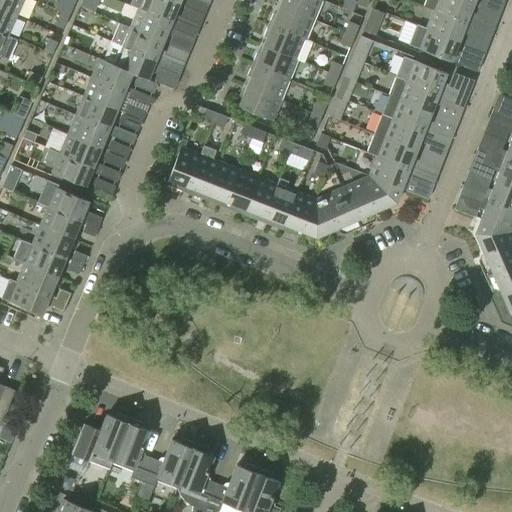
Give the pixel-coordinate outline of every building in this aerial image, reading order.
[(0,0),(0,8),(16,16),(23,0),(0,0)] [(68,0),(65,0),(61,12),(68,15),(74,3),(68,0)] [(131,0),(129,6),(137,9),(171,23),(179,4),(169,0),(131,0)] [(282,0),(280,6),(313,20),(321,0),(282,0)] [(463,0),(425,0),(423,6),(433,10),(466,23),(473,4),(463,0)] [(272,13),(268,25),(305,40),(313,20),(280,6),(276,14),(272,13)] [(0,8),(0,32),(7,36),(16,16),(0,8)] [(362,31),(374,35),(382,12),(371,8),(362,31)] [(137,9),(130,28),(163,42),(171,23),(137,9)] [(433,10),(425,29),(459,42),(466,23),(433,10)] [(61,12),(55,25),(63,28),(68,15),(61,12)] [(176,19),(173,29),(184,33),(188,24),(176,19)] [(472,19),(468,29),(479,33),(483,23),(472,19)] [(348,22),(344,33),(354,37),(358,26),(348,22)] [(110,42),(122,47),(155,60),(163,42),(130,28),(118,23),(110,42)] [(483,23),(479,33),(490,38),(494,28),(483,23)] [(188,24),(184,33),(195,38),(199,29),(188,24)] [(268,25),(263,36),(266,38),(263,46),(296,60),(303,63),(311,42),(305,40),(268,25)] [(416,25),(408,45),(451,61),(459,42),(425,29),(416,25)] [(0,56),(7,60),(15,39),(7,36),(0,32),(0,56)] [(344,33),(339,43),(349,48),(354,37),(344,33)] [(49,39),(43,52),(51,55),(57,42),(49,39)] [(356,44),(350,59),(361,63),(367,48),(356,44)] [(256,53),(251,64),(288,80),(296,60),(263,46),(260,54),(256,53)] [(122,47),(114,65),(132,73),(147,80),(155,60),(122,47)] [(161,57),(157,67),(168,71),(172,62),(161,57)] [(403,57),(395,76),(439,93),(446,74),(403,57)] [(470,57),(466,67),(477,71),(481,62),(470,57)] [(98,58),(90,78),(124,92),(132,73),(114,65),(98,58)] [(332,61),(327,72),(337,77),(342,66),(332,61)] [(172,62),(168,71),(179,76),(183,66),(172,62)] [(349,63),(343,78),(354,82),(360,67),(349,63)] [(251,64),(246,76),(250,78),(247,86),(280,100),(288,80),(251,64)] [(38,86),(42,78),(30,72),(26,81),(38,86)] [(327,72),(323,83),(333,88),(337,77),(327,72)] [(395,76),(388,95),(431,112),(439,93),(395,76)] [(116,110),(124,92),(90,78),(83,97),(116,110)] [(341,82),(336,97),(347,101),(353,86),(341,82)] [(239,93),(234,105),(271,120),(280,100),(247,86),(243,94),(239,93)] [(130,88),(126,98),(137,102),(141,93),(130,88)] [(444,90),(440,100),(451,104),(455,94),(444,90)] [(141,93),(137,102),(148,107),(152,98),(141,93)] [(455,94),(451,104),(463,108),(467,98),(455,94)] [(388,95),(381,114),(424,131),(431,112),(388,95)] [(83,97),(75,115),(108,129),(116,110),(83,97)] [(315,101),(311,112),(321,117),(325,106),(315,101)] [(334,101),(328,116),(339,120),(345,106),(334,101)] [(205,109),(201,119),(212,123),(216,113),(205,109)] [(493,109),(489,119),(500,123),(504,113),(493,109)] [(311,112),(306,123),(316,128),(321,117),(311,112)] [(216,113),(212,123),(223,128),(227,118),(216,113)] [(511,116),(504,113),(500,123),(511,127),(511,125),(511,116)] [(381,114),(373,134),(416,150),(424,131),(381,114)] [(75,115),(67,134),(101,148),(108,129),(75,115)] [(16,116),(10,129),(18,132),(23,119),(16,116)] [(243,124),(239,134),(250,138),(254,128),(243,124)] [(114,126),(110,136),(121,140),(125,131),(114,126)] [(254,128),(250,138),(261,142),(265,132),(254,128)] [(429,128),(425,138),(437,142),(441,132),(429,128)] [(33,142),(36,135),(26,131),(23,138),(33,142)] [(125,131),(121,140),(132,145),(136,135),(125,131)] [(441,132),(437,142),(448,146),(452,136),(441,132)] [(67,134),(59,153),(93,167),(101,148),(67,134)] [(373,134),(366,153),(375,156),(409,169),(416,150),(373,134)] [(329,138),(320,135),(315,147),(324,151),(329,138)] [(180,147),(166,185),(178,190),(182,188),(182,186),(187,188),(203,147),(199,145),(196,153),(183,148),(186,140),(182,138),(179,146),(180,147)] [(280,138),(276,148),(288,153),(292,143),(280,138)] [(4,143),(0,151),(0,156),(6,159),(12,146),(4,143)] [(292,143),(288,153),(299,157),(303,147),(292,143)] [(511,143),(509,143),(502,162),(511,165),(511,143)] [(203,147),(187,188),(192,190),(191,192),(193,195),(204,200),(219,162),(209,158),(212,151),(203,147)] [(478,147),(474,157),(485,161),(489,151),(478,147)] [(48,149),(43,161),(53,168),(51,173),(85,186),(93,167),(59,153),(48,149)] [(489,151),(485,161),(496,165),(500,155),(489,151)] [(375,156),(368,175),(401,188),(409,169),(375,156)] [(219,162),(204,200),(216,205),(220,203),(220,201),(225,203),(238,169),(219,162)] [(317,162),(313,173),(323,177),(327,166),(317,162)] [(511,165),(502,162),(494,181),(511,187),(511,165)] [(98,164),(94,173),(105,178),(109,168),(98,164)] [(21,170),(11,165),(1,187),(11,192),(21,170)] [(414,166),(411,176),(422,180),(426,170),(414,166)] [(109,168),(105,178),(116,182),(120,173),(109,168)] [(238,169),(225,203),(230,204),(229,207),(231,210),(242,215),(257,177),(238,169)] [(426,170),(422,180),(433,184),(437,174),(426,170)] [(368,176),(341,188),(356,220),(396,203),(401,188),(368,175),(368,176)] [(257,177),(242,215),(254,219),(258,218),(259,216),(263,217),(276,184),(257,177)] [(37,203),(47,207),(80,220),(84,211),(88,201),(57,188),(58,185),(47,181),(37,203)] [(511,187),(494,181),(487,200),(511,209),(511,187)] [(276,184),(263,217),(268,219),(267,221),(269,225),(280,230),(295,191),(276,184)] [(463,185),(459,195),(470,199),(474,189),(463,185)] [(314,199),(301,232),(316,238),(356,220),(341,188),(315,199),(314,199)] [(474,189),(470,199),(481,203),(485,193),(474,189)] [(295,191),(280,230),(292,234),(296,233),(297,230),(301,232),(314,199),(295,191)] [(511,209),(487,200),(480,219),(511,231),(511,209)] [(47,207),(39,225),(73,239),(80,220),(47,207)] [(84,211),(80,220),(86,223),(97,228),(101,218),(84,211)] [(484,277),(505,268),(511,264),(511,231),(480,219),(474,233),(488,266),(481,270),(484,277)] [(86,223),(82,232),(94,237),(97,228),(86,223)] [(39,225),(31,244),(65,258),(73,239),(39,225)] [(20,240),(13,259),(23,263),(57,277),(65,258),(31,244),(20,240)] [(74,251),(70,260),(82,265),(86,256),(74,251)] [(70,260),(67,270),(78,275),(82,265),(70,260)] [(23,263),(16,282),(49,296),(57,277),(23,263)] [(511,264),(505,268),(484,277),(487,284),(495,281),(509,313),(511,314),(511,264)] [(8,279),(0,298),(41,315),(49,296),(16,282),(8,279)] [(59,289),(55,298),(66,303),(70,293),(59,289)] [(55,298),(51,308),(62,312),(66,303),(55,298)] [(0,367),(0,423),(14,391),(0,384),(0,375),(3,368),(0,367)] [(80,430),(70,454),(102,466),(111,463),(129,418),(98,406),(91,424),(84,421),(80,430)] [(129,418),(111,463),(132,471),(129,477),(141,482),(151,458),(139,454),(148,431),(139,427),(141,423),(129,418)] [(151,458),(141,482),(153,486),(156,480),(176,488),(194,444),(160,431),(151,458)] [(194,444),(176,488),(176,489),(178,496),(183,501),(189,504),(193,506),(191,510),(197,511),(204,511),(206,507),(215,483),(204,479),(213,456),(204,452),(206,448),(194,444)] [(206,507),(218,511),(221,506),(237,511),(241,511),(258,469),(226,456),(215,483),(206,507)] [(258,469),(241,511),(279,511),(281,508),(269,504),(278,481),(269,478),(271,474),(258,469)] [(94,511),(63,499),(57,511),(94,511)]
